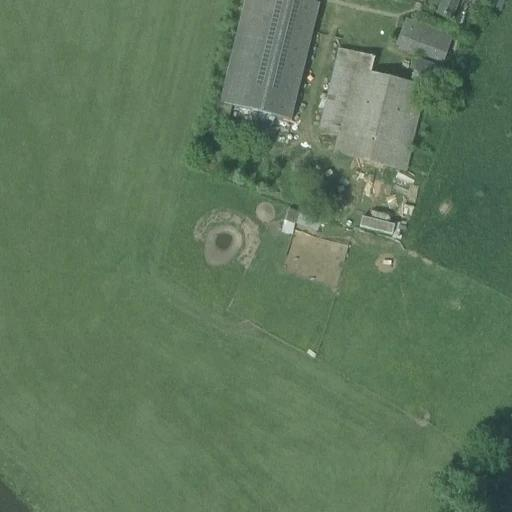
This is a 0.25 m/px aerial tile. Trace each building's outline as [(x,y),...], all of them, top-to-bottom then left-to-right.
[(291,116),(318,5),(297,0),(244,0),(219,105),(289,122),(291,116)] [(441,0),(437,14),(450,18),(456,0),(464,0),(473,3),(474,0),(441,0)] [(451,38),(405,21),(396,44),(442,62),(451,38)] [(335,50),(317,128),(337,133),(332,156),(402,172),(418,106),(422,88),(414,86),(367,76),(371,59),(335,50)] [(418,60),(410,81),(444,93),(451,72),(418,60)]
